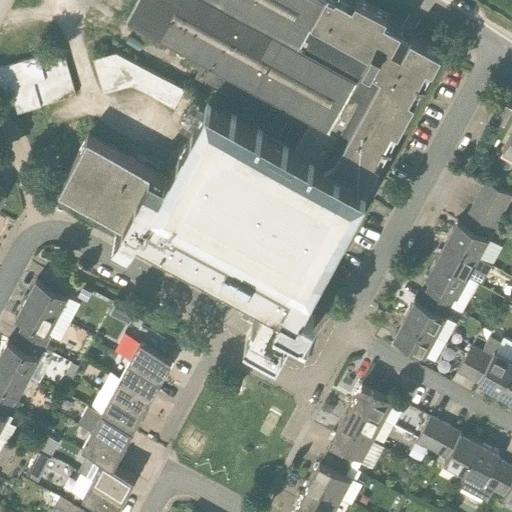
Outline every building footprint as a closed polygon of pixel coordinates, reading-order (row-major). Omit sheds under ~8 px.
[(135,0),(128,14),(205,56),(195,75),(228,93),(233,85),(288,115),(277,137),(332,166),(380,74),(363,62),(358,70),(299,38),(320,0),(135,0)] [(320,0),(299,38),(358,70),(363,62),(380,74),(332,166),(366,183),(369,176),(372,178),(389,146),(392,148),(393,146),(390,144),(423,83),(426,85),(427,83),(425,81),(442,50),(411,33),(409,37),(400,32),(405,22),(364,0),(320,0)] [(39,54),(42,65),(66,58),(62,47),(39,54)] [(93,57),(97,70),(111,66),(120,63),(116,51),(93,57)] [(118,88),(131,84),(131,59),(116,51),(120,63),(111,66),(118,88)] [(34,79),(45,76),(42,65),(39,54),(27,58),(34,79)] [(27,58),(15,61),(22,83),(34,79),(27,58)] [(45,76),(57,72),(69,69),(66,58),(42,65),(45,76)] [(153,70),(131,59),(131,84),(143,90),(153,70)] [(10,86),(22,83),(15,61),(4,65),(10,86)] [(0,91),(11,88),(10,86),(4,65),(0,65),(0,91)] [(104,92),(118,88),(111,66),(97,70),(104,92)] [(64,97),(76,93),(69,69),(57,72),(64,97)] [(143,90),(153,96),(163,76),(153,70),(143,90)] [(53,100),(64,97),(57,72),(45,76),(53,100)] [(34,79),(37,92),(41,104),(53,100),(45,76),(34,79)] [(174,82),(163,76),(153,96),(164,101),(174,82)] [(37,92),(34,79),(22,83),(10,86),(11,88),(14,99),(37,92)] [(174,107),(185,87),(174,82),(164,101),(174,107)] [(14,99),(18,111),(41,104),(37,92),(14,99)] [(332,166),(277,137),(208,99),(166,176),(88,133),(60,185),(123,220),(113,238),(129,247),(139,228),(252,290),(239,313),(254,321),(246,336),(278,353),(282,345),(299,355),(325,307),(308,298),(369,185),(366,183),(332,166)] [(511,109),(502,104),(493,120),(504,126),(511,111),(511,109)] [(511,132),(503,149),(511,154),(511,132)] [(511,193),(486,179),(480,190),(507,205),(511,195),(511,193)] [(480,190),(474,201),(501,216),(507,205),(480,190)] [(474,201),(469,211),(495,226),(495,227),(501,216),(474,201)] [(457,220),(448,238),(479,255),(495,226),(468,212),(463,222),(457,220)] [(448,238),(437,257),(469,274),(468,275),(481,281),(491,263),(479,256),(479,255),(448,238)] [(452,304),(468,275),(469,274),(437,257),(426,278),(431,281),(426,290),(452,304)] [(26,297),(57,314),(73,284),(48,270),(42,280),(37,278),(26,297)] [(91,291),(83,287),(78,296),(86,301),(91,291)] [(415,298),(404,318),(435,335),(435,334),(446,340),(457,322),(446,316),(452,304),(426,290),(420,301),(415,298)] [(24,322),(19,332),(45,346),(51,335),(60,340),(70,321),(57,314),(26,297),(16,317),(24,322)] [(124,315),(127,310),(117,304),(112,314),(117,317),(124,315)] [(393,338),(424,355),(435,335),(404,318),(393,338)] [(139,341),(130,358),(162,376),(172,356),(169,354),(176,341),(142,323),(134,338),(139,341)] [(8,339),(0,354),(0,360),(29,376),(40,381),(50,363),(40,357),(45,346),(19,332),(13,342),(8,339)] [(483,349),(468,375),(498,391),(511,365),(511,358),(496,349),(502,340),(491,334),(483,349)] [(45,346),(43,350),(50,354),(52,350),(54,347),(47,343),(45,346)] [(483,349),(471,343),(457,369),(468,375),(483,349)] [(162,376),(130,358),(121,375),(153,393),(162,376)] [(0,398),(13,406),(29,376),(0,360),(0,398)] [(71,378),(77,365),(70,361),(64,374),(71,378)] [(511,365),(498,391),(511,398),(511,365)] [(78,368),(74,374),(80,377),(84,371),(78,368)] [(111,393),(143,410),(153,393),(121,375),(111,393)] [(393,398),(362,381),(352,401),(382,418),(393,398)] [(133,429),(143,410),(111,393),(101,412),(133,429)] [(0,437),(5,441),(5,440),(8,442),(17,425),(10,422),(13,415),(9,413),(13,406),(0,398),(0,437)] [(19,409),(23,403),(16,400),(13,406),(19,409)] [(382,418),(352,401),(341,420),(372,437),(382,418)] [(101,412),(91,430),(123,447),(133,429),(101,412)] [(416,440),(425,445),(440,419),(430,414),(416,440)] [(436,451),(450,424),(440,419),(426,445),(436,451)] [(326,450),(350,464),(356,454),(361,457),(372,437),(341,420),(331,440),(326,450)] [(450,424),(436,451),(447,457),(444,461),(463,472),(480,441),(450,424)] [(123,447),(91,430),(81,448),(102,459),(134,477),(135,475),(114,464),(123,447)] [(59,440),(46,434),(40,447),(53,453),(59,440)] [(500,452),(480,441),(463,472),(457,483),(487,500),(494,488),(508,462),(498,457),(500,452)] [(309,480),(339,497),(350,476),(345,474),(350,464),(326,450),(320,460),(309,480)] [(37,481),(49,458),(37,452),(25,475),(37,481)] [(102,459),(92,477),(124,495),(134,477),(102,459)] [(511,464),(508,462),(494,488),(511,497),(511,464)] [(115,511),(124,495),(92,477),(82,497),(113,511),(115,511)] [(331,511),(339,497),(309,480),(298,499),(321,511),(331,511)] [(84,511),(85,510),(60,496),(54,506),(65,511),(84,511)] [(321,511),(298,499),(291,511),(321,511)]
